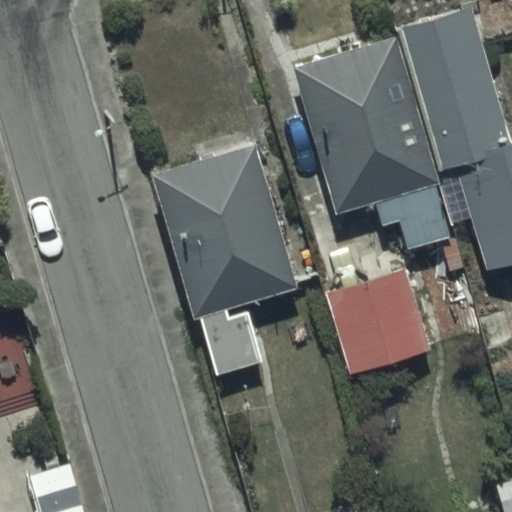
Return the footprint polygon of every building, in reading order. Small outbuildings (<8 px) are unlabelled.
[(462,1),(387,25),(428,164),(449,160),(479,263),(511,253),(511,133),(501,136),(462,1)] [(400,246),(443,233),(383,35),(286,64),(330,208),(366,197),(374,223),(391,217),(400,246)] [(250,140),(141,171),(182,315),(190,312),(204,361),(251,347),(239,307),(221,312),(219,305),(291,284),(250,140)] [(402,265),(318,287),(343,370),(426,346),(402,265)] [(62,458),(20,472),(32,511),(63,511),(78,507),(62,458)]
